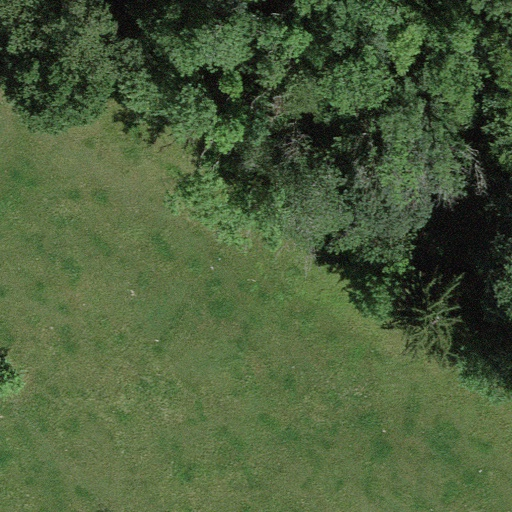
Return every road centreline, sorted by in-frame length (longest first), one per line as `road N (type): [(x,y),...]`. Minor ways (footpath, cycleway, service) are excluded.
road 1 (motorway): [(395,0),(81,511)]
road 2 (motorway): [(373,511),(511,286)]
